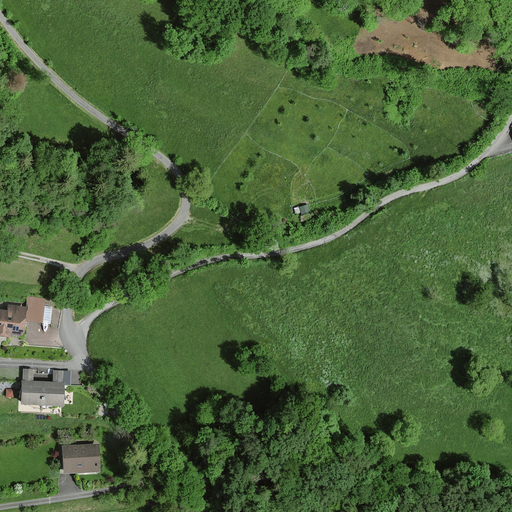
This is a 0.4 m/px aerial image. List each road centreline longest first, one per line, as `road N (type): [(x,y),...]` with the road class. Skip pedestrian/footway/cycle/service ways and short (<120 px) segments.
road 1 (unclassified): [(511,117),(459,174),(389,198),(313,244),(175,272),(102,308),(72,336)]
road 2 (unclassified): [(72,336),(67,315),(83,268),(159,238),(182,215),(186,191),(168,162),(62,87),(0,14)]
road 3 (residential): [(170,479),(0,508)]
road 4 (unclassified): [(170,479),(88,366)]
